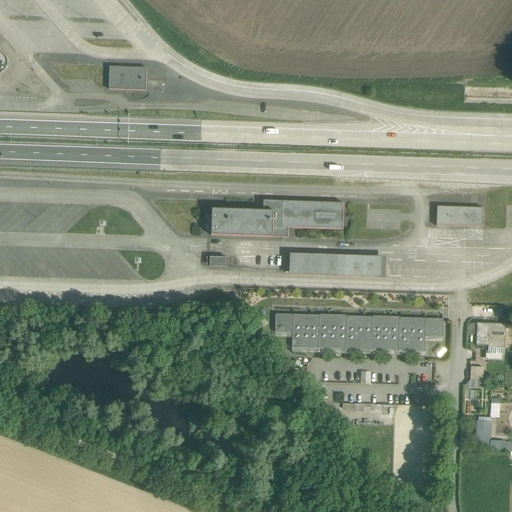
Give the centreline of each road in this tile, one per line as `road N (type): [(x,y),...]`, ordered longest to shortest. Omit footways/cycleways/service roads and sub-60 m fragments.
road 1 (motorway): [(0,152),(511,169)]
road 2 (motorway): [(494,143),(0,126)]
road 3 (motorway): [(494,143),(320,97),(209,82)]
road 4 (track): [(0,418),(247,511)]
road 5 (unclassified): [(456,511),(455,375)]
